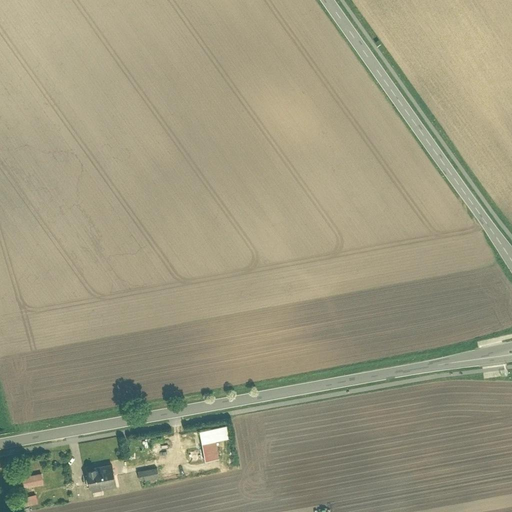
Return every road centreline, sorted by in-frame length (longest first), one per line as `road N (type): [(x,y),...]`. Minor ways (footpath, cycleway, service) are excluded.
road 1 (tertiary): [(511,353),(0,443)]
road 2 (tertiary): [(326,0),(511,255)]
